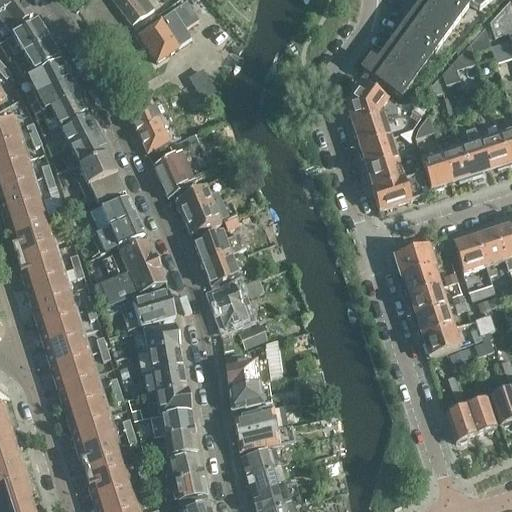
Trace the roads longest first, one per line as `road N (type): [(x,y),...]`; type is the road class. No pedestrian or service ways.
road 1 (residential): [(235,511),(187,270),(86,48),(50,0)]
road 2 (residential): [(454,511),(367,247)]
road 3 (residential): [(367,247),(324,108),(327,83),(359,32),(367,0)]
road 4 (residential): [(511,200),(367,247)]
road 5 (residential): [(65,511),(29,379)]
